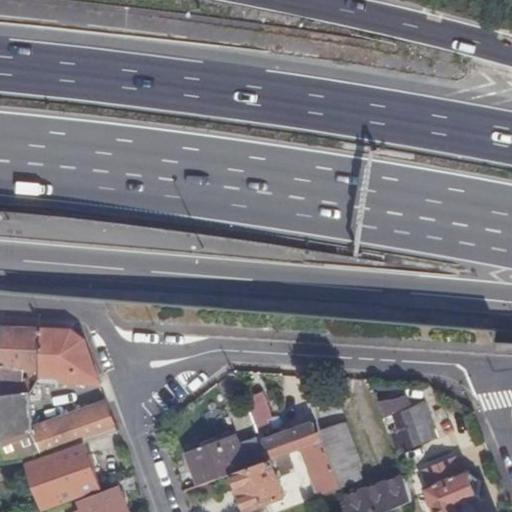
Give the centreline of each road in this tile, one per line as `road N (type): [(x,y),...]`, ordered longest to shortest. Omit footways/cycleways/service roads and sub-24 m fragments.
road 1 (motorway): [(0,146),(318,186),(511,226)]
road 2 (motorway): [(511,133),(336,101),(0,63)]
road 3 (motorway): [(0,258),(511,303)]
road 4 (residential): [(122,372),(218,349),(485,371)]
road 5 (motorway): [(511,55),(275,0)]
road 6 (residential): [(0,304),(84,309),(99,318),(122,372)]
road 7 (residential): [(122,372),(165,511)]
